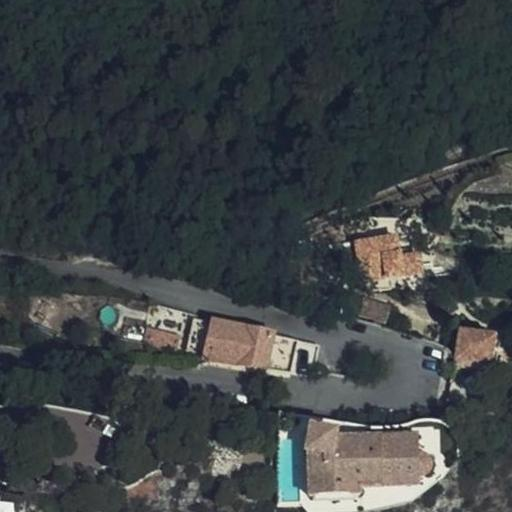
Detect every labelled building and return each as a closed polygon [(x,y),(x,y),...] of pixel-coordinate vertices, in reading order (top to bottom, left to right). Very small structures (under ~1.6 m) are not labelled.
[(399,257),(394,239),(353,249),(359,274),(391,267),(393,274),(414,269),(411,255),(399,257)] [(384,323),(389,305),(359,296),(354,315),(384,323)] [(188,351),(191,319),(185,318),(180,350),(188,351)] [(319,345),(272,336),(272,334),(191,319),(188,351),(205,353),(204,358),(205,358),(313,376),(319,345)] [(138,345),(147,347),(149,331),(141,330),(138,345)] [(149,331),(147,347),(171,351),(174,336),(149,331)] [(457,339),(451,369),(489,376),(495,345),(457,339)] [(332,431),(333,424),(293,418),(288,449),(302,451),(306,427),(332,431)] [(418,457),(417,439),(334,441),(336,431),(332,431),(306,427),(302,451),(301,458),(305,459),(308,505),(358,504),(358,497),(419,495),(418,486),(421,486),(426,482),(430,476),(431,471),(430,467),(426,461),(420,457),(418,457)]
